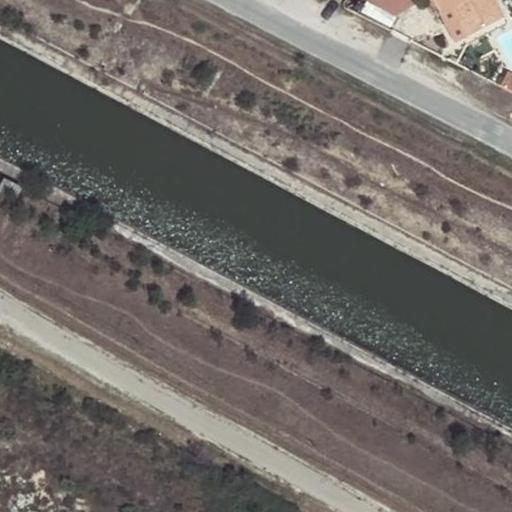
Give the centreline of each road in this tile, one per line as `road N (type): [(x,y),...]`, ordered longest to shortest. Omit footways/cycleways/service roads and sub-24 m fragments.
road 1 (unclassified): [(0,311),(361,511)]
road 2 (unclassified): [(511,146),(220,0)]
